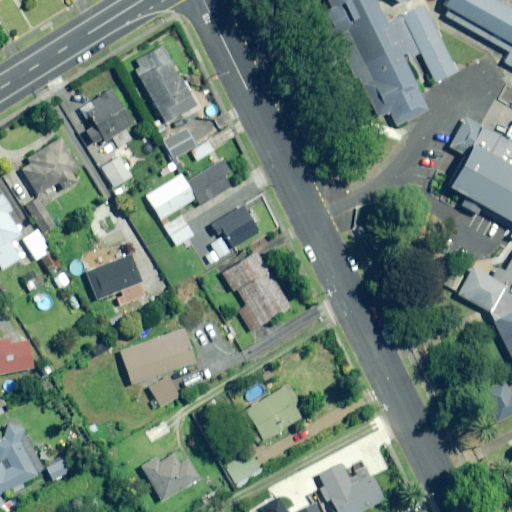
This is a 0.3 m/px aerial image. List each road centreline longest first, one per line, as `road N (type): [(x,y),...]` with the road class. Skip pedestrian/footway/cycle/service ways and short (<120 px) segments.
road 1 (residential): [(204,0),(454,511)]
road 2 (residential): [(0,88),(141,0)]
